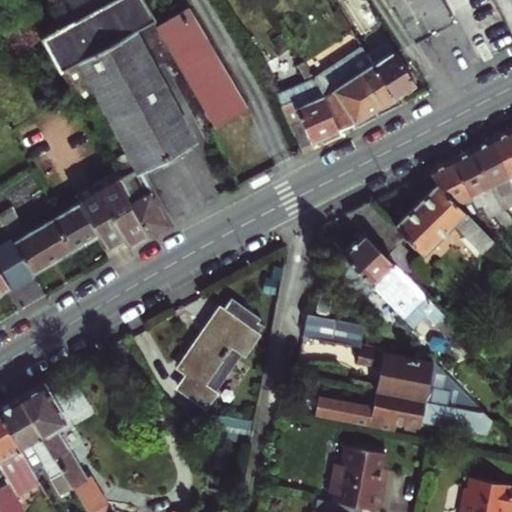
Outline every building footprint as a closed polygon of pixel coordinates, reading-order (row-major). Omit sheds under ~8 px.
[(136,27),(154,17),(144,0),(48,0),(45,2),(58,25),(40,35),(80,110),(101,98),(132,157),(111,169),(113,173),(146,234),(168,223),(138,167),(153,160),(155,164),(182,149),(180,145),(195,137),(136,27)] [(452,16),(443,0),(389,0),(392,5),(396,3),(416,41),(450,24),(452,16)] [(178,10),(239,113),(248,108),(187,4),(178,10)] [(217,126),(239,113),(178,10),(157,22),(217,126)] [(0,27),(15,53),(25,48),(13,25),(23,19),(21,15),(0,27)] [(35,42),(23,19),(13,25),(25,48),(35,42)] [(380,31),(360,45),(365,52),(385,38),(380,31)] [(365,52),(394,95),(415,82),(410,75),(401,62),(385,38),(365,52)] [(338,131),(394,95),(365,52),(360,45),(312,79),(338,131)] [(338,131),(312,79),(301,61),(296,65),(305,81),(275,94),(299,149),(338,131)] [(511,136),(508,129),(490,139),(511,184),(511,190),(510,191),(511,195),(511,136)] [(511,184),(490,139),(471,149),(501,209),(506,206),(511,203),(511,195),(510,191),(511,190),(511,184)] [(471,149),(450,160),(475,209),(481,207),(486,216),(490,215),(501,209),(471,149)] [(475,209),(450,160),(426,172),(438,184),(474,222),(482,218),(486,216),(481,207),(475,209)] [(54,217),(72,247),(97,232),(106,249),(123,239),(127,245),(146,234),(113,173),(74,196),(78,202),(54,217)] [(479,252),(491,240),(485,234),(474,222),(438,184),(395,226),(370,202),(346,215),(362,232),(385,255),(409,242),(421,255),(453,224),(479,252)] [(0,210),(0,221),(12,242),(29,272),(72,247),(54,217),(47,220),(25,234),(9,205),(0,210)] [(474,222),(485,234),(490,230),(482,218),(474,222)] [(385,255),(362,232),(340,254),(400,317),(413,305),(425,318),(433,326),(444,316),(385,255)] [(0,289),(29,272),(12,242),(0,248),(0,289)] [(185,374),(175,389),(202,408),(213,392),(203,384),(229,347),(239,355),(242,357),(257,336),(249,331),(258,318),(228,296),(219,310),(217,308),(176,368),(185,374)] [(413,305),(400,317),(412,330),(425,318),(413,305)] [(363,325),(305,314),(301,336),(359,348),(363,325)] [(444,316),(433,326),(465,359),(475,349),(444,316)] [(213,392),(239,355),(229,347),(203,384),(213,392)] [(381,369),(376,393),(445,407),(449,391),(428,386),(432,363),(359,348),(356,364),(381,369)] [(42,385),(18,399),(73,493),(84,511),(89,511),(101,499),(87,476),(83,478),(56,429),(64,424),(63,422),(87,407),(72,380),(48,395),(42,385)] [(371,417),(317,407),(316,415),(394,430),(395,421),(420,426),(421,421),(481,434),(484,415),(484,414),(445,407),(376,393),(372,412),(371,417)] [(0,409),(0,417),(23,457),(33,452),(62,501),(73,493),(18,399),(0,409)] [(319,400),(317,407),(371,417),(372,412),(319,400)] [(213,437),(248,444),(252,422),(216,415),(213,437)] [(35,478),(23,457),(0,417),(0,469),(13,491),(35,478)] [(379,480),(382,469),(385,453),(345,445),(342,464),(333,463),(327,492),(335,494),(333,503),(379,511),(385,481),(379,480)] [(388,470),(382,469),(379,480),(385,481),(388,470)] [(450,484),(447,511),(495,511),(496,506),(511,507),(511,477),(457,473),(456,484),(450,484)] [(24,511),(13,491),(0,499),(0,511),(24,511)]
